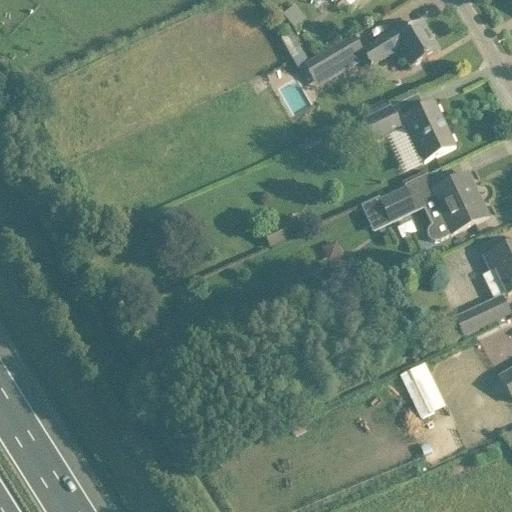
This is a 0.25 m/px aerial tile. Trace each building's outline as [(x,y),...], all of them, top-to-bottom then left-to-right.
[(317,89),(365,60),(370,69),(399,51),(411,70),(437,54),(420,24),(394,40),(391,35),(362,52),(353,38),(303,67),(317,89)] [(455,150),(434,105),(396,122),(390,110),(362,123),(373,145),(407,129),(424,165),(455,150)] [(379,199),(360,208),(361,210),(365,217),(381,210),(389,225),(423,209),(431,227),(428,230),(426,234),(427,239),(430,242),(435,244),(439,243),(449,238),(449,239),(451,238),(470,229),(475,226),(488,220),(481,204),(478,205),(464,176),(433,191),(427,178),(426,177),(404,187),(405,190),(380,201),(379,199)] [(287,227),(263,238),(268,249),(292,239),(287,227)] [(455,321),(463,338),(509,316),(501,300),(507,297),(507,298),(511,295),(511,245),(483,259),(490,274),(482,277),(494,302),(455,321)] [(159,332),(142,340),(149,355),(166,348),(159,332)] [(426,364),(400,376),(421,420),(447,408),(426,364)] [(511,401),(511,371),(499,379),(511,401)]
